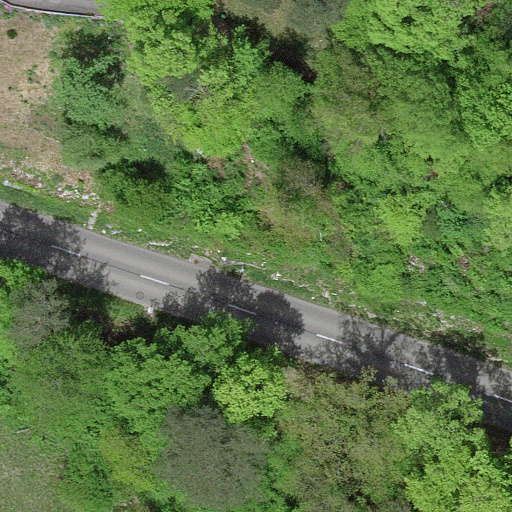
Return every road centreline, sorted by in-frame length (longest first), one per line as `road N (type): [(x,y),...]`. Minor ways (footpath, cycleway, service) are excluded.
road 1 (tertiary): [(0,228),(328,337),(511,409)]
road 2 (residential): [(123,0),(344,88)]
road 3 (track): [(511,173),(344,88)]
